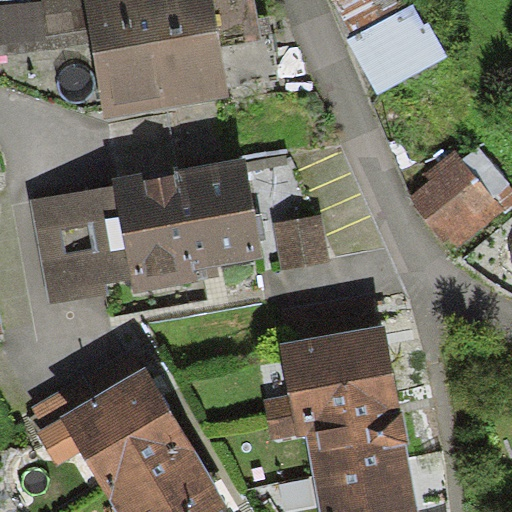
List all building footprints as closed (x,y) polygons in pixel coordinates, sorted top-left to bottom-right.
[(87,0),(108,121),(228,101),(219,50),(259,43),(251,0),(87,0)] [(330,0),(380,96),(447,62),(431,30),(424,34),(411,10),(405,0),(330,0)] [(465,163),(460,156),(410,197),(456,252),(511,206),(511,188),(480,150),(465,163)] [(266,264),(246,164),(35,205),(54,303),(132,288),(134,299),(225,282),(223,272),(266,264)] [(322,219),(278,227),(287,274),(330,266),(322,219)] [(289,350),(283,351),(291,397),(270,401),(277,437),(298,434),(299,440),(310,438),(323,511),(415,511),(384,333),(376,335),(370,300),(283,316),(289,350)] [(232,511),(136,352),(34,413),(47,434),(41,438),(58,466),(81,452),(117,511),(232,511)]
